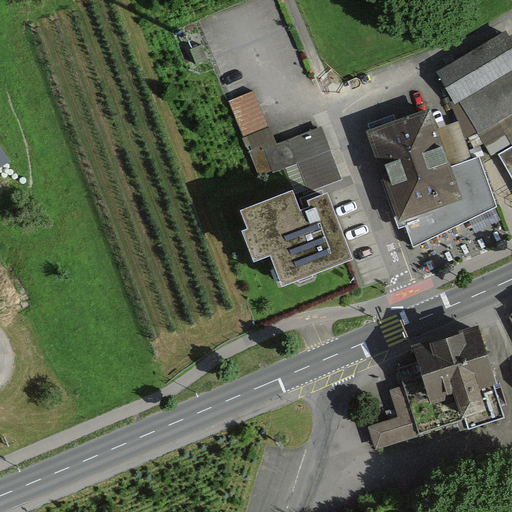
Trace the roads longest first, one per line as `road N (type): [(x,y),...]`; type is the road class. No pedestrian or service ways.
road 1 (residential): [(419,320),(335,101),(511,25)]
road 2 (primary): [(0,495),(328,359)]
road 3 (residential): [(297,511),(328,410),(328,359)]
